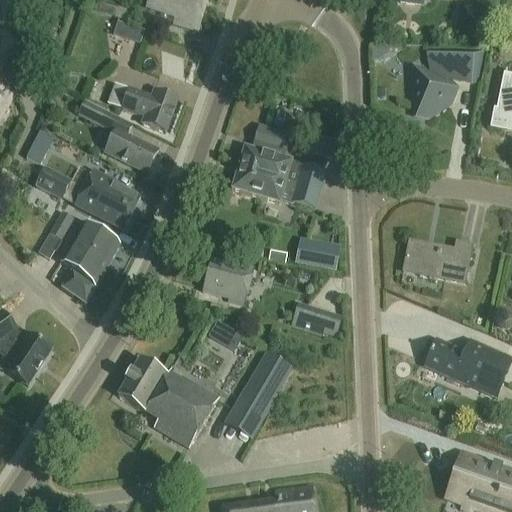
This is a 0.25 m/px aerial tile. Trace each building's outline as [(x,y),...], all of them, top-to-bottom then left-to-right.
[(136,13),(100,0),(95,0),(91,12),(115,20),(108,40),(117,43),(124,24),(131,26),(136,13)] [(149,0),(146,10),(175,19),(173,23),(199,32),(208,0),(149,0)] [(34,53),(1,33),(0,34),(0,120),(14,99),(7,95),(34,53)] [(403,71),(403,49),(378,50),(378,72),(403,71)] [(482,53),(431,49),(430,69),(406,84),(407,108),(431,120),(452,106),(451,85),(471,90),(482,53)] [(511,73),(506,73),(497,113),(495,112),(492,130),(511,134),(511,73)] [(152,100),(116,87),(109,106),(145,120),(142,127),(166,135),(178,103),(154,94),(152,100)] [(132,127),(86,103),(78,119),(114,137),(105,154),(148,175),(159,154),(127,138),(132,127)] [(239,168),(321,192),(326,174),(303,167),(303,169),(292,165),(292,164),(283,161),(290,138),(259,129),(254,145),(256,146),(254,153),(244,150),(239,168)] [(65,169),(74,150),(46,137),(38,156),(65,169)] [(321,192),(239,168),(232,193),(279,207),(282,198),(294,202),(293,206),(315,212),(321,192)] [(124,234),(133,217),(85,191),(84,192),(44,171),(36,188),(64,202),(64,201),(76,208),(124,234)] [(85,191),(133,217),(141,201),(125,193),(126,191),(94,174),(85,191)] [(73,222),(62,215),(49,237),(61,243),(73,222)] [(119,249),(82,227),(60,265),(72,274),(62,291),(85,308),(119,249)] [(456,254),(410,244),(404,275),(465,287),(473,249),(458,246),(456,254)] [(301,269),(304,261),(276,254),(273,262),(301,269)] [(230,268),(211,263),(202,294),(229,301),(228,304),(244,308),(254,272),(231,265),(230,268)] [(330,317),(299,305),(290,329),(322,340),(330,317)] [(10,333),(0,319),(0,343),(1,342),(14,351),(15,350),(19,353),(5,374),(28,389),(52,354),(25,336),(24,336),(14,329),(10,333)] [(238,366),(251,342),(221,326),(208,350),(238,366)] [(511,362),(470,344),(470,345),(465,356),(436,343),(424,370),(425,370),(426,368),(440,374),(439,376),(465,388),(496,402),(501,388),(511,363),(511,362)] [(292,372),(268,358),(228,426),(252,440),(292,372)] [(167,379),(140,363),(118,399),(158,423),(154,430),(189,451),(219,401),(171,372),(167,379)] [(511,511),(511,474),(462,457),(446,502),(462,508),(461,511),(463,511),(472,511),(473,511),(474,511),(511,511)] [(258,505),(259,511),(317,511),(314,489),(276,494),(278,503),(258,505)]
